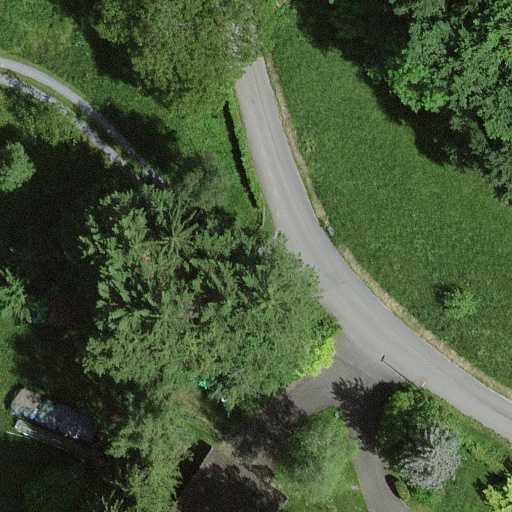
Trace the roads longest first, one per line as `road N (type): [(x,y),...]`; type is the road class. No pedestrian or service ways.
road 1 (unclassified): [(511,420),(384,338),(311,267),(279,193),(230,0)]
road 2 (track): [(303,254),(247,248),(135,202),(98,143),(54,97),(0,76)]
